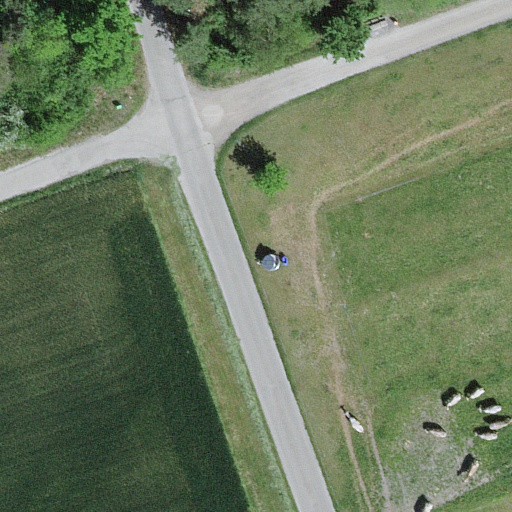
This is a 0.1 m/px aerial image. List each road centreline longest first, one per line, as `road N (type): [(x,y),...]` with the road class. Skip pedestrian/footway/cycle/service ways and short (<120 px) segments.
road 1 (track): [(0,214),(511,33)]
road 2 (unclassified): [(319,511),(192,149)]
road 3 (track): [(144,0),(192,149)]
